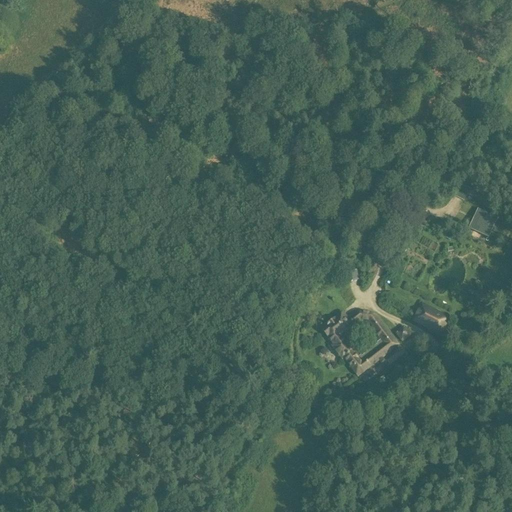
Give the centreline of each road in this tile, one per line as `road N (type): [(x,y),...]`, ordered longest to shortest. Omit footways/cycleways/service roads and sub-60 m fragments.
road 1 (track): [(0,359),(264,405),(326,408),(355,403),(478,328)]
road 2 (track): [(0,124),(127,0)]
